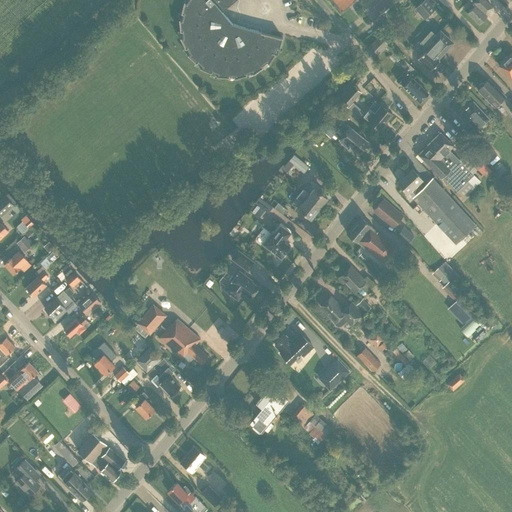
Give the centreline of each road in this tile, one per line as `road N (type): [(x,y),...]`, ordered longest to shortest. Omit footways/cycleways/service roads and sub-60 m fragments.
road 1 (tertiary): [(152,458),(422,121)]
road 2 (unclassified): [(152,458),(0,296)]
road 3 (residential): [(422,121),(349,42),(251,19)]
road 4 (unknown): [(284,296),(408,414)]
road 5 (tertiary): [(422,121),(511,13)]
